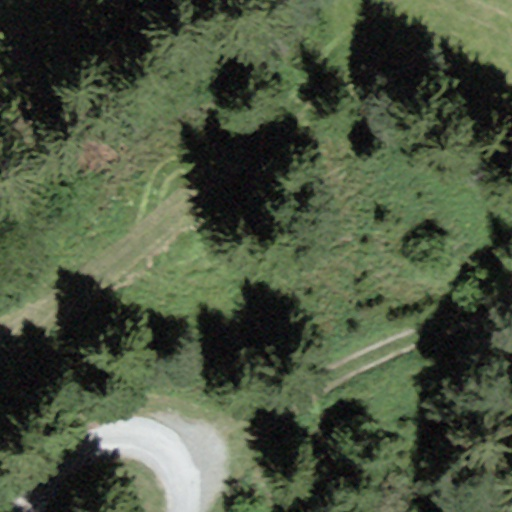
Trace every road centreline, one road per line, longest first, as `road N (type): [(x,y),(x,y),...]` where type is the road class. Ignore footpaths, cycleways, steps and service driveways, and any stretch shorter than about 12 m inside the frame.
road 1 (track): [(186,478),(511,271)]
road 2 (unclassified): [(185,511),(186,478),(165,453),(115,442),(58,480),(36,511)]
